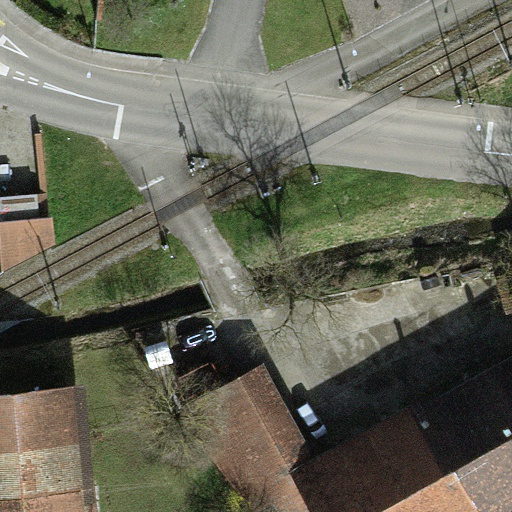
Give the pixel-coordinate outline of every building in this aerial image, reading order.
[(30,203),(0,203),(0,226),(30,226),(30,203)] [(503,511),(511,507),(511,378),(507,370),(408,427),(457,511),(503,511)] [(243,380),(183,415),(235,505),(295,470),(243,380)] [(0,511),(74,511),(68,404),(0,408),(0,511)] [(457,511),(408,427),(401,414),(279,484),(295,511),(457,511)]
